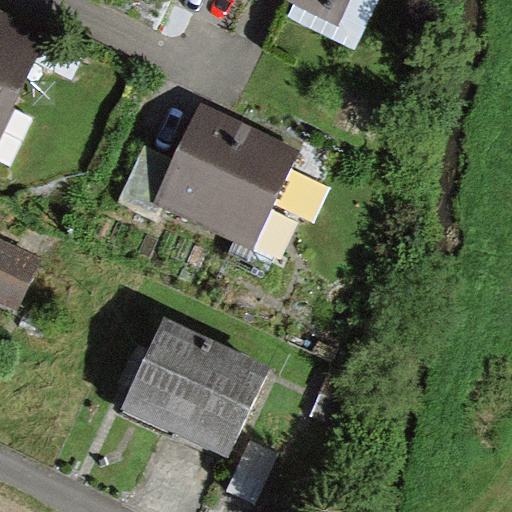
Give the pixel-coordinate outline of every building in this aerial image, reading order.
[(300,0),(350,25),(362,0),(300,0)] [(0,97),(29,40),(0,26),(0,97)] [(286,152),(202,114),(180,162),(142,144),(114,205),(152,222),(161,203),(244,241),(286,152)] [(0,244),(0,293),(11,299),(31,259),(0,244)] [(262,361),(165,315),(121,409),(218,455),(262,361)] [(271,455),(245,443),(224,490),(250,502),(271,455)]
